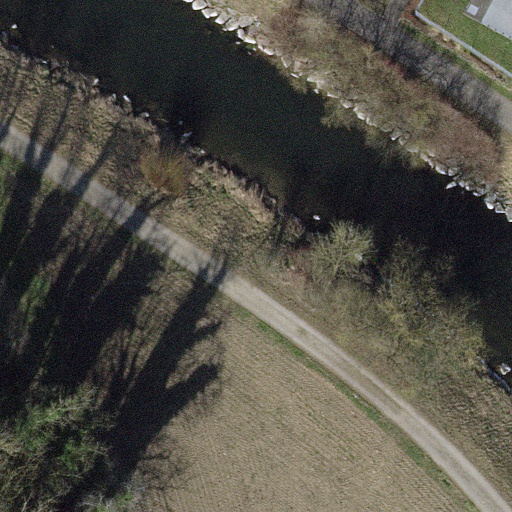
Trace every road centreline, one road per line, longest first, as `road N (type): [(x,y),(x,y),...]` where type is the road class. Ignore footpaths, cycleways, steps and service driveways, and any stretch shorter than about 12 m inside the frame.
road 1 (track): [(494,511),(469,477),(0,129)]
road 2 (track): [(328,0),(511,117)]
